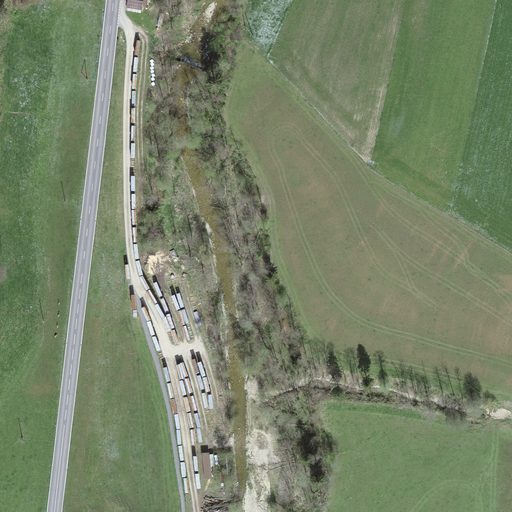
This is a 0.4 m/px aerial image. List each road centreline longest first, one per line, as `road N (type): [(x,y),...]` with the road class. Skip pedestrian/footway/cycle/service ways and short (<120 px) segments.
road 1 (secondary): [(54,511),(113,0)]
road 2 (track): [(196,511),(168,357),(136,283),(128,241),(131,36),(111,15)]
